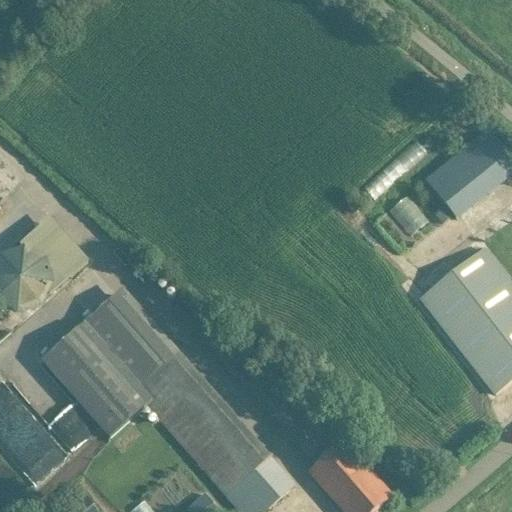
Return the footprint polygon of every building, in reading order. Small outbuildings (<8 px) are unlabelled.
[(511,160),(487,133),(425,183),(437,198),(450,214),(457,221),(511,176),(511,160)] [(396,171),(370,197),(381,208),(407,183),(396,171)] [(445,210),(436,217),(442,225),(452,218),(445,210)] [(327,287),(331,286),(336,284),(340,282),(343,279),(347,275),(350,270),(352,265),(353,260),(354,255),(354,249),(352,245),(351,240),(349,236),(346,232),(344,229),(336,224),(332,222),(327,220),(322,219),(317,219),(312,220),(306,222),(302,225),(297,227),(294,231),(291,235),(288,239),(287,243),(286,247),(285,256),(286,261),(287,265),(289,270),(292,275),(296,279),(300,282),(304,285),(309,287),(314,288),(319,288),(323,288),(327,287)] [(21,247),(23,249),(1,255),(0,256),(0,304),(18,314),(42,307),(49,295),(51,298),(90,263),(51,220),(21,247)] [(511,286),(484,251),(421,300),(484,381),(496,397),(511,384),(511,286)] [(511,251),(502,259),(511,273),(511,251)] [(311,475),(342,511),(378,511),(393,500),(380,485),(345,445),(308,400),(301,405),(271,369),(261,378),(210,318),(190,295),(186,299),(173,310),(244,391),(247,389),(252,397),(317,469),(311,475)] [(228,498),(236,491),(254,511),(268,511),(296,488),(268,455),(262,461),(118,296),(71,337),(42,364),(111,441),(148,407),(228,498)] [(457,424),(482,401),(441,356),(415,379),(457,424)] [(394,396),(376,412),(423,466),(442,450),(394,396)] [(44,490),(74,462),(41,425),(10,454),(44,490)] [(60,499),(69,510),(66,511),(97,511),(78,485),(60,499)]
